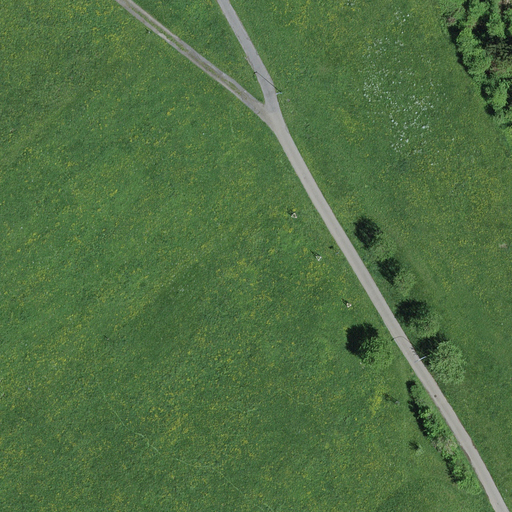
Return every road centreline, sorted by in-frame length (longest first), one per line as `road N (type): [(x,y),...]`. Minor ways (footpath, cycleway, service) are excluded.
road 1 (track): [(219,0),(261,72),(276,126),(500,511)]
road 2 (track): [(276,126),(122,0)]
